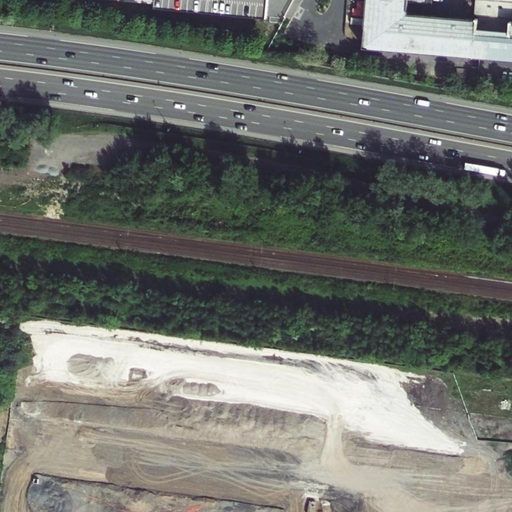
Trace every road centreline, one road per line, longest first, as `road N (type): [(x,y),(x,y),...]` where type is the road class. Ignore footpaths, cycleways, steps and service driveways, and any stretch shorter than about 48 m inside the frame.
road 1 (motorway): [(0,82),(511,165)]
road 2 (motorway): [(511,129),(0,47)]
